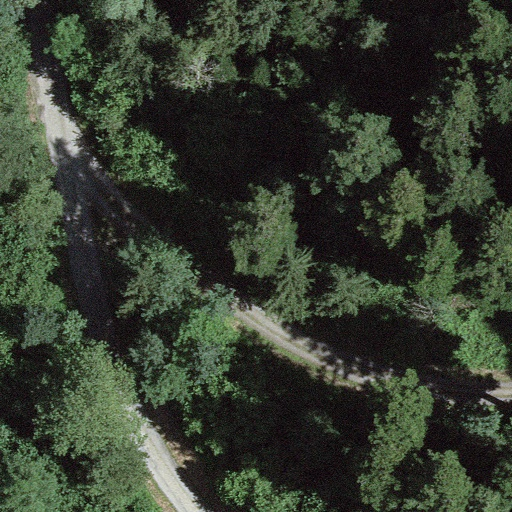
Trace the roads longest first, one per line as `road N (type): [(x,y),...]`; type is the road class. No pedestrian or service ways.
road 1 (track): [(194,511),(93,330),(23,0)]
road 2 (track): [(57,140),(232,310),(423,391),(511,391)]
